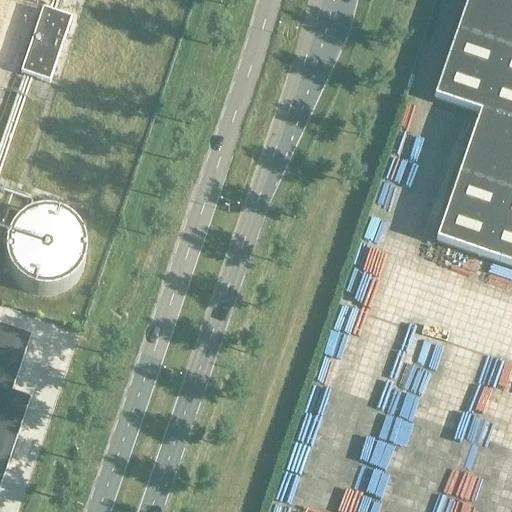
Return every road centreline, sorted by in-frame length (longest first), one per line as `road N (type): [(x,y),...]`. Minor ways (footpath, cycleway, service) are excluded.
road 1 (secondary): [(268,0),(97,511)]
road 2 (secondary): [(151,511),(321,0)]
